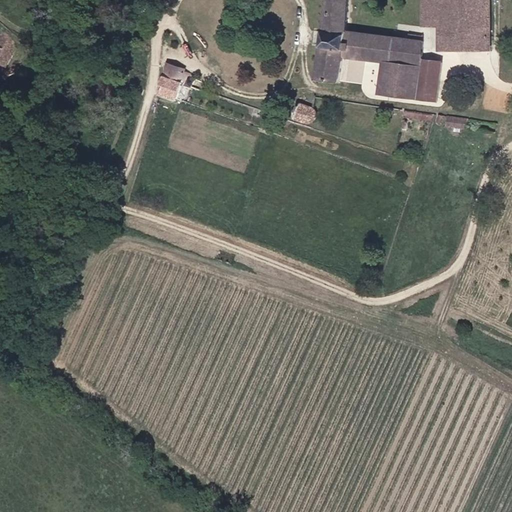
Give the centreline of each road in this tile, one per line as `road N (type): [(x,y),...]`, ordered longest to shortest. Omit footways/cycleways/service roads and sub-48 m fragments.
road 1 (track): [(323,89),(235,90),(210,73),(181,29),(167,25),(115,199),(369,297),(453,274),(495,163),(511,145)]
road 2 (unclassified): [(0,179),(30,166),(123,206)]
